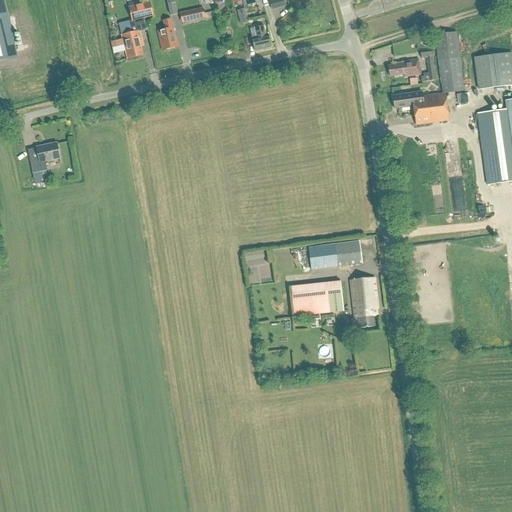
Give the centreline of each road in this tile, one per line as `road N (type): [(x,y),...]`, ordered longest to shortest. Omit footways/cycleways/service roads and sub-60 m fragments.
road 1 (tertiary): [(421,511),(354,42)]
road 2 (unclassified): [(0,124),(354,42)]
road 3 (track): [(356,50),(511,1)]
